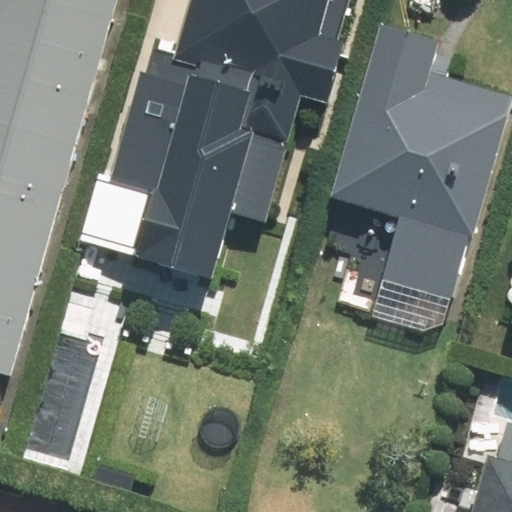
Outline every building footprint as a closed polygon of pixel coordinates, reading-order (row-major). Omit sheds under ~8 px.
[(20,383),(129,0),(0,0),(0,419),(11,380),(20,383)] [(203,0),(181,78),(148,69),(117,177),(160,189),(139,263),(217,286),(238,214),(280,226),(302,147),(317,93),(339,100),(356,43),(347,41),(358,0),(203,0)] [(456,39),(395,20),(342,197),(412,218),(386,305),(454,325),(511,134),(511,91),(446,72),(456,39)] [(511,511),(511,456),(495,452),(476,511),(511,511)] [(46,511),(0,499),(0,511),(46,511)]
